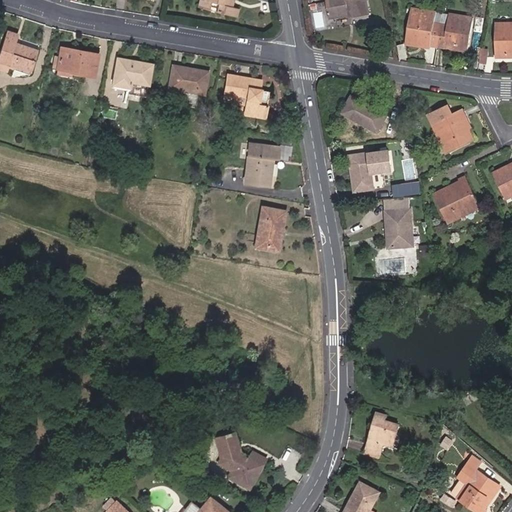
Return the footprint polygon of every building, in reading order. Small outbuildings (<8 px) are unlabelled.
[(226,0),(201,0),(200,4),(238,14),(240,4),(232,2),(226,1),(226,0)] [(325,0),(328,13),(347,10),(348,16),(365,14),(362,0),(325,0)] [(437,38),(440,14),(433,14),(434,7),(409,3),(405,33),(437,38)] [(445,15),(440,14),(437,38),(467,43),(471,9),(446,5),(445,15)] [(511,50),(511,17),(493,19),(494,52),(511,50)] [(0,61),(32,71),(38,48),(16,41),(18,33),(6,30),(0,52),(0,61)] [(62,47),(58,67),(72,70),(94,74),(98,53),(87,51),(86,55),(74,53),(75,49),(62,47)] [(151,64),(117,58),(112,84),(129,87),(128,93),(146,96),(151,64)] [(164,86),(183,90),(181,101),(197,103),(199,93),(203,70),(168,63),(164,86)] [(72,70),(58,67),(57,73),(71,76),(72,70)] [(251,86),(252,78),(224,73),(221,92),(226,93),(241,96),(239,103),(239,110),(260,115),(264,88),(259,88),(251,86)] [(261,79),(252,78),(251,86),(259,88),(261,79)] [(390,107),(352,88),(343,107),(380,125),(390,107)] [(241,96),(226,93),(225,101),(239,103),(241,96)] [(463,105),(433,119),(445,148),(472,135),(466,123),(471,122),(463,105)] [(275,147),(245,142),(238,182),(262,186),(267,159),(273,160),(275,147)] [(376,147),(349,150),(355,187),(373,184),(369,163),(378,162),(376,147)] [(511,159),(493,169),(506,194),(511,190),(511,154),(511,155),(511,159)] [(408,178),(416,178),(416,166),(408,166),(408,178)] [(434,192),(448,219),(481,202),(465,172),(458,176),(459,180),(434,192)] [(420,189),(419,181),(406,182),(406,191),(420,189)] [(418,239),(413,204),(390,207),(395,243),(418,239)] [(260,206),(253,243),(272,247),(276,229),(278,230),(282,211),(260,206)] [(389,429),(396,430),(398,421),(384,417),(386,412),(374,409),(365,442),(379,446),(381,440),(385,442),(389,429)] [(263,464),(247,454),(238,450),(233,429),(213,434),(219,458),(217,460),(231,468),(227,475),(250,487),(263,464)] [(392,444),(396,430),(389,429),(385,442),(392,444)] [(451,437),(443,431),(438,438),(446,443),(451,437)] [(379,446),(365,442),(363,448),(377,453),(379,446)] [(251,446),(247,454),(263,464),(268,455),(251,446)] [(464,480),(455,492),(480,510),(482,511),(487,506),(484,504),(500,483),(475,465),(464,480)] [(359,476),(339,511),(340,511),(364,511),(378,488),(359,476)] [(450,488),(455,492),(464,480),(459,476),(450,488)] [(228,511),(208,498),(202,506),(188,497),(178,511),(228,511)] [(107,511),(125,511),(116,503),(107,511)]
